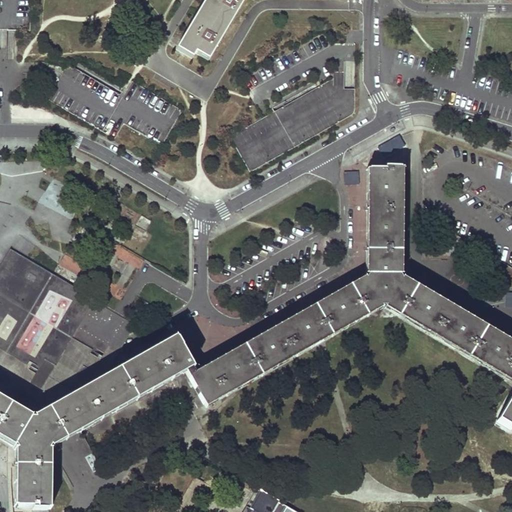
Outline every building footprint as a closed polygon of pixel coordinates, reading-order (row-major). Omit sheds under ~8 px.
[(204,0),(175,50),(191,59),(194,55),(206,61),(242,0),(204,0)] [(193,373),(192,371),(185,375),(203,407),(322,340),(379,308),(511,386),(511,389),(494,422),(511,432),(511,346),(483,330),(452,311),(417,291),(398,280),(400,170),(365,170),(365,184),(364,217),(364,258),(363,278),(346,288),(306,311),(300,314),(272,329),(241,346),(210,364),(193,373)] [(140,268),(145,258),(117,246),(112,256),(140,268)] [(0,400),(30,418),(104,377),(133,323),(52,275),(9,251),(0,265),(0,400)] [(63,255),(59,266),(78,274),(82,263),(63,255)] [(0,441),(13,449),(14,508),(47,508),(47,448),(183,372),(185,375),(192,371),(174,339),(104,377),(30,418),(0,400),(0,441)] [(294,511),(251,487),(248,493),(257,498),(248,511),(294,511)]
